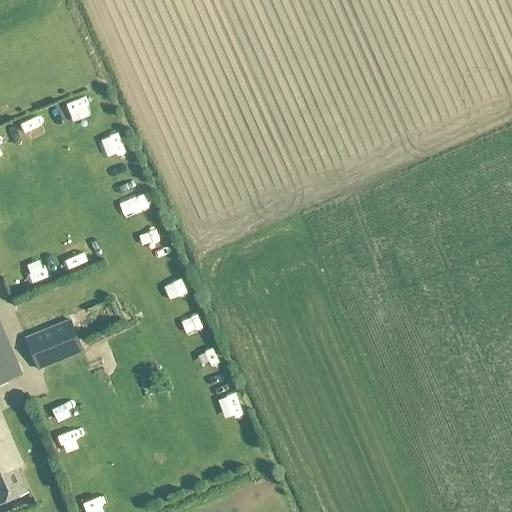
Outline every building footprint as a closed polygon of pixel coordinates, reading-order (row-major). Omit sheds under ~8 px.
[(72,131),(91,122),(81,99),(61,109),(72,131)] [(181,254),(163,262),(170,279),(189,271),(181,254)] [(22,279),(25,289),(46,283),(43,273),(22,279)] [(208,307),(188,313),(195,337),(215,331),(208,307)] [(38,370),(83,353),(71,319),(25,337),(38,370)] [(0,384),(23,375),(0,321),(0,384)] [(21,466),(0,418),(0,504),(28,492),(18,468),(21,466)] [(96,510),(107,506),(101,491),(90,495),(96,510)]
